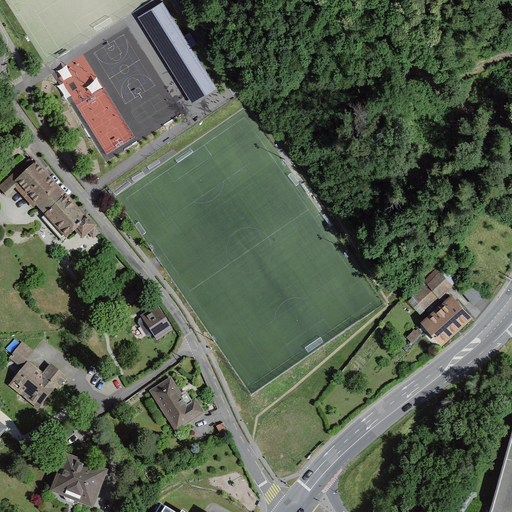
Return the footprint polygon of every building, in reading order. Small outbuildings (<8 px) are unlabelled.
[(164,1),(137,19),(181,86),(192,104),(217,88),(164,1)] [(19,185),(44,211),(63,193),(30,157),(0,184),(0,189),(7,197),(19,185)] [(96,226),(63,193),(44,211),(67,239),(76,231),(85,238),(96,226)] [(409,296),(424,311),(451,282),(435,266),(409,296)] [(455,294),(425,322),(447,346),(477,318),(455,294)] [(159,307),(143,317),(159,342),(175,331),(159,307)] [(25,368),(10,388),(43,413),(69,377),(53,365),(47,374),(30,361),(36,353),(23,343),(12,359),(25,368)] [(174,378),(153,392),(179,434),(209,416),(200,402),(192,407),(174,378)] [(511,511),(511,443),(492,511),(511,511)] [(54,493),(98,511),(113,473),(69,455),(54,493)]
